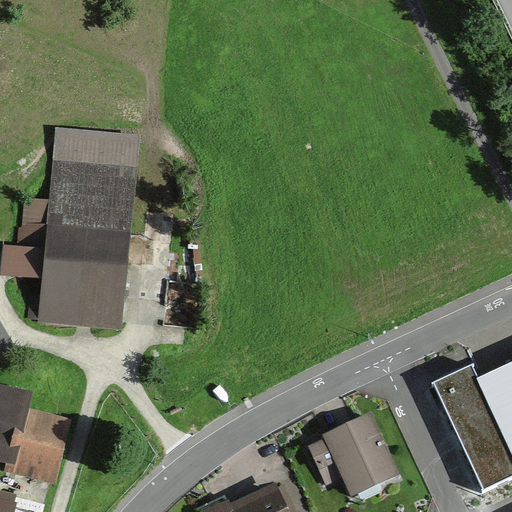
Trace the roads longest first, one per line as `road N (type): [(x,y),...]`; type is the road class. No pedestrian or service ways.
road 1 (tertiary): [(145,511),(236,432),(385,360)]
road 2 (residential): [(385,360),(454,511)]
road 3 (tertiary): [(385,360),(511,301)]
